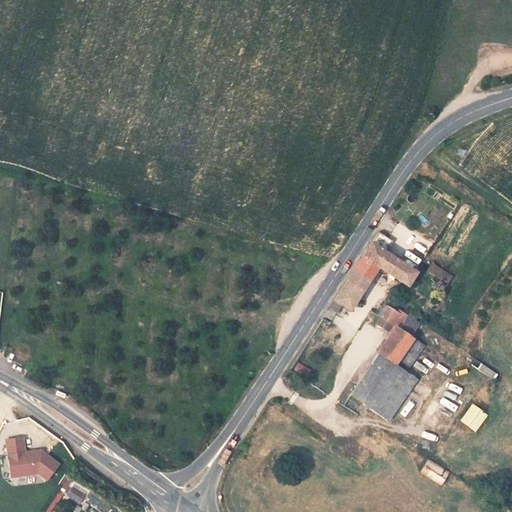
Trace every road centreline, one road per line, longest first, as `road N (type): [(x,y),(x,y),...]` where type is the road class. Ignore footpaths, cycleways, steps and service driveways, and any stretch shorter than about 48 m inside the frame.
road 1 (secondary): [(219,456),(424,145),(468,112),(511,98)]
road 2 (primary): [(175,496),(0,381)]
road 3 (primary): [(0,388),(168,511)]
